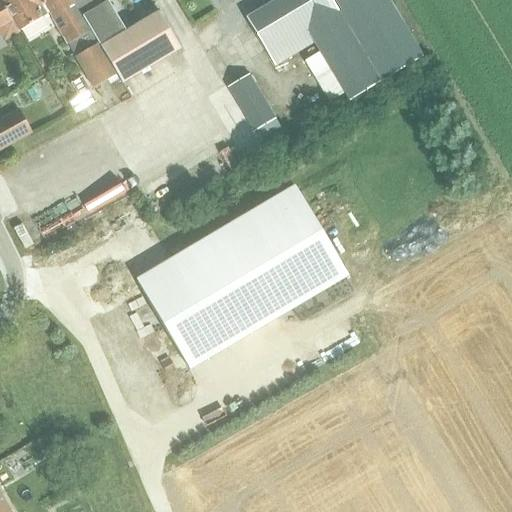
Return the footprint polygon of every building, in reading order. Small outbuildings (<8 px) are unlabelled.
[(48,16),(73,57),(96,44),(69,0),(0,0),(0,1),(19,33),(48,16)] [(106,0),(69,0),(96,44),(116,77),(120,85),(179,50),(156,12),(125,31),(106,0)] [(384,0),(277,0),(243,21),(273,69),(313,45),(335,82),(344,96),(348,104),(420,60),(384,0)] [(0,35),(4,42),(19,33),(0,1),(0,35)] [(96,44),(73,57),(87,81),(92,90),(108,81),(116,77),(96,44)] [(248,77),(241,81),(227,89),(262,150),(283,138),(248,77)] [(35,85),(26,90),(33,103),(42,98),(35,85)] [(89,91),(78,97),(85,109),(96,103),(89,91)] [(17,111),(0,121),(0,151),(31,135),(17,111)] [(295,191),(139,283),(145,294),(190,370),(276,319),(346,278),(345,275),(295,191)] [(8,511),(0,497),(0,511),(8,511)]
